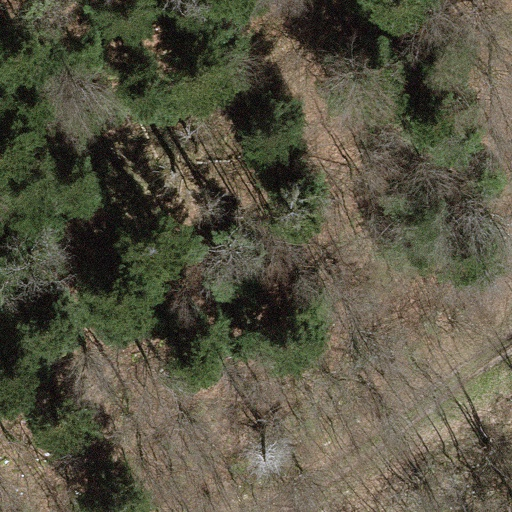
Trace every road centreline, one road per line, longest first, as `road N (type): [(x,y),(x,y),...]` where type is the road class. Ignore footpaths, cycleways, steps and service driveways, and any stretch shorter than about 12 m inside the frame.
road 1 (track): [(297,0),(0,268)]
road 2 (track): [(274,511),(418,431),(511,350)]
